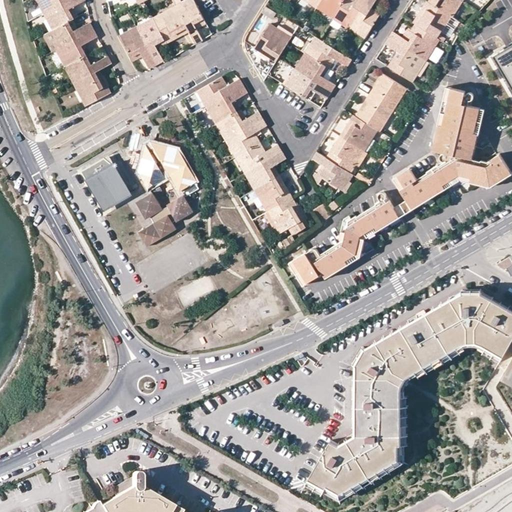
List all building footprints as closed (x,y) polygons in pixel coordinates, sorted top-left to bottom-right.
[(38,0),(44,12),(66,0),(38,0)] [(52,17),(57,27),(69,21),(73,19),(75,18),(70,8),(74,6),(84,0),(66,0),(44,12),(48,19),(52,17)] [(199,31),(198,28),(195,23),(204,18),(194,0),(192,0),(185,4),(183,1),(175,5),(177,9),(189,31),(196,44),(200,42),(204,39),(199,31)] [(317,7),(324,12),(327,9),(335,14),(344,0),(321,0),(317,7)] [(356,0),(355,3),(350,0),(344,0),(335,14),(344,19),(342,23),(349,27),(353,21),(364,3),(366,0),(356,0)] [(366,0),(364,3),(353,21),(349,27),(356,32),(358,28),(368,34),(378,18),(369,11),(371,7),(375,0),(366,0)] [(438,37),(452,16),(432,3),(428,1),(427,0),(423,7),(426,9),(421,17),(418,15),(413,21),(416,23),(438,37)] [(434,0),(432,3),(452,16),(453,17),(463,1),(462,0),(434,0)] [(76,5),(79,14),(88,10),(85,1),(76,5)] [(160,13),(162,17),(177,9),(175,5),(160,13)] [(74,6),(70,8),(75,18),(79,16),(74,6)] [(371,7),(369,11),(378,18),(381,13),(371,7)] [(418,15),(421,17),(426,9),(423,7),(418,15)] [(174,39),(172,35),(180,31),(182,34),(189,31),(177,9),(162,17),(160,13),(153,17),(155,21),(165,39),(167,42),(174,39)] [(327,9),(324,12),(333,18),(335,14),(327,9)] [(335,14),(333,18),(342,23),(344,19),(335,14)] [(52,17),(48,19),(53,29),(57,27),(52,17)] [(144,22),(146,26),(155,21),(153,17),(144,22)] [(207,23),(204,18),(195,23),(198,28),(207,23)] [(73,19),(69,21),(74,30),(78,28),(73,19)] [(74,30),(69,21),(57,27),(53,29),(51,30),(56,40),(53,42),(56,49),(94,29),(91,21),(78,28),(74,30)] [(156,43),(165,39),(155,21),(146,26),(144,22),(137,26),(157,63),(164,60),(158,47),(156,43)] [(278,28),(271,23),(255,48),(263,53),(265,49),(272,53),(270,57),(276,61),(279,57),(289,41),(290,40),(276,31),(278,28)] [(411,31),(414,33),(409,41),(403,37),(393,30),(389,36),(423,58),(432,44),(435,46),(440,39),(438,37),(416,23),(411,31)] [(149,67),(157,63),(137,26),(129,30),(120,35),(131,57),(141,52),(142,55),(149,67)] [(290,40),(292,36),(278,28),(276,31),(290,40)] [(358,28),(356,32),(365,38),(368,34),(358,28)] [(56,49),(60,56),(64,54),(69,63),(87,54),(82,44),(86,43),(98,36),(95,29),(94,29),(56,49)] [(403,37),(409,41),(414,33),(411,31),(407,29),(403,37)] [(51,30),(43,34),(48,44),(53,42),(56,40),(51,30)] [(172,35),(174,39),(182,34),(180,31),(172,35)] [(319,38),(315,36),(311,43),(314,45),(319,38)] [(397,51),(401,53),(396,61),(393,59),(388,66),(413,81),(417,74),(414,72),(419,64),(423,58),(389,36),(385,43),(397,51)] [(309,54),(326,65),(332,56),(336,59),(348,66),(352,59),(336,48),(320,39),(319,38),(314,45),(311,43),(305,52),(309,54)] [(156,43),(158,47),(167,42),(165,39),(156,43)] [(87,54),(91,52),(86,43),(82,44),(87,54)] [(423,58),(426,60),(435,46),(432,44),(423,58)] [(511,44),(504,49),(493,55),(505,77),(511,88),(511,44)] [(265,49),(263,53),(270,57),(272,53),(265,49)] [(401,53),(397,51),(393,59),(396,61),(401,53)] [(131,57),(133,60),(142,55),(141,52),(131,57)] [(309,54),(305,52),(299,62),(303,64),(309,54)] [(64,54),(60,56),(65,65),(69,63),(64,54)] [(92,63),(87,54),(69,63),(74,73),(70,75),(74,83),(78,81),(100,69),(113,63),(108,55),(92,63)] [(320,75),(326,65),(309,54),(303,64),(299,62),(296,68),(332,91),(336,85),(320,75)] [(336,59),(332,56),(326,65),(330,67),(336,59)] [(414,72),(417,74),(426,60),(423,58),(419,64),(414,72)] [(69,63),(65,65),(70,75),(74,73),(69,63)] [(328,98),(332,91),(296,68),(291,75),(288,73),(283,82),(306,97),(312,89),(315,91),(328,98)] [(100,69),(78,81),(74,83),(82,97),(83,99),(86,106),(112,92),(109,85),(108,84),(104,75),(100,69)] [(370,94),(390,107),(399,93),(403,95),(407,89),(383,73),(378,80),(382,83),(378,89),(374,87),(370,94)] [(225,87),(228,85),(222,76),(219,78),(225,87)] [(202,99),(207,107),(244,85),(240,78),(228,85),(225,87),(219,78),(201,89),(206,98),(202,99)] [(445,109),(448,109),(455,88),(456,84),(450,82),(437,128),(436,132),(441,133),(445,120),(442,120),(445,109)] [(437,146),(448,149),(469,154),(472,142),(476,129),(478,121),(481,106),(469,103),(464,101),(465,97),(466,97),(467,94),(468,91),(469,88),(456,84),(455,88),(448,109),(445,109),(442,120),(445,120),(441,133),(437,146)] [(214,112),(220,122),(238,111),(233,101),(248,92),(247,90),(244,85),(207,107),(211,114),(214,112)] [(201,89),(197,91),(202,99),(206,98),(201,89)] [(315,91),(312,89),(306,97),(310,100),(315,91)] [(467,94),(471,95),(470,99),(474,99),(475,98),(477,96),(477,93),(476,91),(474,89),(472,89),(470,89),(469,91),(468,91),(467,94)] [(403,95),(399,93),(390,107),(394,110),(403,95)] [(366,100),(369,103),(364,111),(360,109),(356,115),(378,129),(381,131),(385,123),(381,121),(390,107),(370,94),(366,100)] [(394,110),(390,107),(381,121),(385,123),(394,110)] [(242,109),(238,111),(244,120),(247,118),(242,109)] [(222,133),(226,140),(263,118),(259,111),(247,118),(244,120),(238,111),(220,122),(225,130),(222,133)] [(214,112),(211,114),(214,119),(216,124),(220,122),(214,112)] [(341,135),(362,149),(371,134),(374,136),(378,129),(356,115),(354,114),(350,121),(353,124),(348,132),(344,130),(341,135)] [(233,145),(239,155),(257,144),(252,134),(255,132),(267,125),(263,118),(226,140),(230,147),(233,145)] [(222,133),(225,130),(220,122),(216,124),(222,133)] [(255,132),(252,134),(257,144),(261,142),(255,132)] [(441,133),(436,132),(432,144),(437,146),(441,133)] [(374,136),(371,134),(362,149),(365,151),(374,136)] [(336,142),(340,144),(336,151),(332,149),(327,157),(351,173),(356,166),(352,164),(362,149),(341,135),(337,140),(336,142)] [(141,146),(146,147),(154,143),(155,139),(150,137),(142,142),(141,146)] [(161,173),(161,171),(166,168),(167,170),(168,169),(170,171),(170,172),(168,173),(172,180),(175,185),(177,184),(186,197),(195,184),(192,178),(189,172),(190,171),(190,170),(175,145),(173,145),(172,143),(155,139),(154,143),(146,147),(141,146),(137,162),(136,165),(137,167),(136,168),(143,180),(145,179),(146,182),(151,180),(160,175),(160,174),(160,173),(161,173)] [(261,142),(257,144),(262,153),(266,151),(261,142)] [(469,154),(474,156),(477,143),(472,142),(469,154)] [(257,144),(239,155),(244,164),(241,166),(245,173),(283,151),(279,144),(266,151),(262,153),(257,144)] [(233,145),(230,147),(236,157),(239,155),(233,145)] [(365,151),(362,149),(352,164),(356,166),(365,151)] [(469,154),(448,149),(445,149),(444,150),(443,151),(442,153),(442,154),(442,156),(443,158),(445,159),(446,159),(449,160),(448,160),(450,164),(432,175),(422,181),(417,184),(414,180),(405,185),(401,187),(406,197),(410,203),(422,197),(433,190),(443,184),(446,183),(451,180),(460,175),(461,174),(470,176),(482,179),(490,181),(501,175),(503,179),(511,174),(511,172),(511,170),(501,152),(491,158),(494,163),(490,165),(472,160),(474,156),(469,154)] [(253,178),(258,187),(276,177),(271,168),(275,165),(287,159),(283,151),(245,173),(249,180),(253,178)] [(324,166),(328,168),(323,177),(340,188),(345,179),(349,181),(353,174),(351,173),(327,157),(318,152),(313,159),(324,166)] [(110,155),(105,157),(113,164),(114,163),(110,155)] [(239,155),(236,157),(241,166),(244,164),(239,155)] [(490,159),(489,160),(474,156),(472,160),(490,165),(494,163),(491,158),(490,159)] [(113,164),(105,157),(82,170),(87,178),(89,182),(90,181),(109,204),(132,194),(114,163),(113,164)] [(422,181),(432,175),(450,164),(448,160),(440,165),(439,164),(429,170),(429,171),(418,177),(414,180),(417,184),(422,181)] [(275,165),(271,168),(276,177),(280,174),(275,165)] [(328,168),(324,166),(319,175),(323,177),(328,168)] [(395,177),(401,187),(405,185),(414,180),(418,177),(413,167),(407,170),(399,175),(395,177)] [(276,177),(258,187),(267,202),(263,204),(268,211),(293,196),(289,189),(285,191),(280,183),(284,181),(280,174),(276,177)] [(462,179),(460,175),(451,180),(453,184),(462,179)] [(482,179),(482,185),(489,187),(503,179),(501,175),(490,181),(482,179)] [(470,176),(470,182),(482,185),(482,179),(470,176)] [(255,189),(258,187),(253,178),(249,180),(255,189)] [(340,188),(343,190),(349,181),(345,179),(340,188)] [(453,184),(451,180),(446,183),(443,184),(446,189),(453,184)] [(88,182),(104,209),(132,194),(109,204),(90,181),(89,182),(88,182)] [(446,189),(443,184),(433,190),(436,195),(446,189)] [(258,187),(255,189),(263,204),(267,202),(258,187)] [(422,197),(425,201),(431,198),(436,195),(433,190),(422,197)] [(355,213),(357,217),(375,207),(387,200),(385,196),(383,194),(380,195),(381,198),(377,200),(377,201),(360,211),(358,213),(357,212),(355,213)] [(170,206),(162,211),(160,208),(162,207),(154,195),(153,196),(152,195),(140,202),(141,203),(137,205),(140,209),(145,219),(146,218),(147,218),(148,219),(151,217),(154,223),(139,232),(147,246),(162,237),(177,228),(173,221),(181,217),(181,218),(193,212),(192,210),(194,209),(186,197),(182,199),(181,198),(170,205),(170,206)] [(272,218),(275,216),(284,231),(305,218),(300,209),(293,196),(268,211),(272,218)] [(398,211),(400,216),(413,208),(410,203),(406,197),(394,205),(398,211)] [(410,203),(413,208),(425,201),(422,197),(410,203)] [(339,238),(341,241),(354,254),(359,237),(360,233),(364,230),(375,224),(386,218),(398,211),(394,205),(391,198),(387,200),(375,207),(357,217),(355,213),(351,215),(347,228),(345,235),(341,237),(339,238)] [(324,202),(314,209),(322,222),(332,216),(324,202)] [(400,216),(398,211),(386,218),(389,223),(400,216)] [(342,226),(347,228),(351,215),(349,212),(345,214),(342,226)] [(280,233),(284,231),(275,216),(272,218),(272,220),(280,233)] [(375,224),(378,229),(389,223),(386,218),(375,224)] [(378,229),(375,224),(364,230),(367,235),(378,229)] [(363,238),(359,237),(354,254),(356,257),(359,256),(363,238)] [(321,249),(322,251),(341,241),(339,238),(321,249)] [(344,260),(354,254),(341,241),(322,251),(321,249),(320,249),(319,248),(317,247),(315,247),(313,248),(312,250),(311,252),(312,253),(308,255),(306,252),(293,260),(300,270),(306,282),(322,272),(330,267),(333,266),(344,260)] [(511,253),(503,259),(500,260),(502,262),(505,268),(509,266),(511,271),(511,253)] [(356,257),(354,254),(344,260),(346,263),(351,260),(356,257)] [(293,260),(289,262),(296,273),(300,270),(293,260)] [(346,263),(344,260),(333,266),(335,270),(346,263)] [(333,266),(330,267),(322,272),(324,276),(335,270),(333,266)] [(300,270),(296,273),(302,284),(306,282),(300,270)] [(366,348),(364,350),(356,364),(356,379),(356,404),(356,434),(339,444),(332,439),(307,481),(340,500),(405,462),(405,421),(404,386),(406,382),(409,379),(463,347),(469,345),(473,345),(478,346),(482,348),(501,359),(511,339),(511,309),(481,292),(463,292),(445,302),(424,314),(404,326),(383,338),(366,348)] [(511,363),(503,378),(511,383),(511,363)] [(133,511),(137,510),(140,511),(169,511),(173,505),(146,489),(151,479),(146,476),(143,476),(141,472),(138,471),(135,471),(133,473),(133,476),(112,489),(114,492),(119,490),(121,493),(116,496),(101,505),(105,511),(133,511)] [(105,511),(101,505),(99,501),(94,503),(91,508),(93,511),(105,511)]
